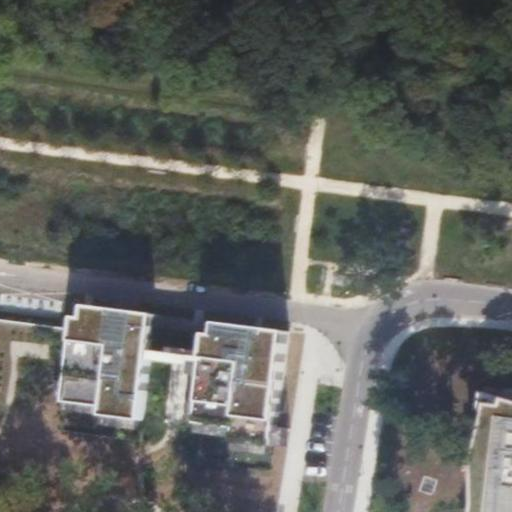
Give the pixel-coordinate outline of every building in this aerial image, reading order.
[(71,382),(68,402),(107,406),(106,415),(145,420),(153,360),(197,366),(196,375),(205,376),(199,423),(238,428),(237,438),(236,441),(275,446),(277,427),(290,331),(212,321),(210,334),(210,337),(175,333),(175,329),(156,327),(158,314),(80,304),(71,382)] [(210,334),(175,329),(175,333),(210,337),(210,334)] [(58,400),(68,402),(71,382),(61,381),(58,400)] [(187,421),(186,390),(168,390),(169,422),(187,421)] [(511,511),(511,399),(490,393),(486,418),(475,459),(475,503),(473,511),(511,511)] [(67,410),(106,415),(107,406),(68,402),(67,410)] [(144,430),(145,420),(106,415),(105,425),(144,430)] [(198,433),(237,438),(238,428),(199,423),(198,433)] [(290,428),(277,427),(275,446),(287,447),(290,428)] [(236,441),(236,451),(273,455),(275,446),(236,441)]
